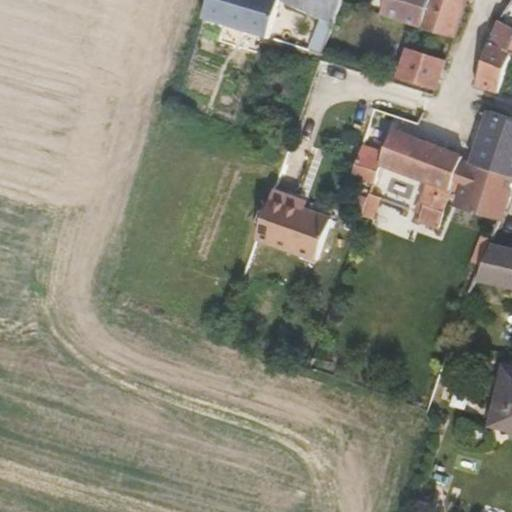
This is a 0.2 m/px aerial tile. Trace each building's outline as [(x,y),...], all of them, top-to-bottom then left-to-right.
[(246,0),(217,0),(206,37),(265,55),(271,57),(281,24),(332,39),(338,19),(343,0),(283,0),(280,11),(246,0)] [(432,11),(424,8),(398,0),(393,0),(383,35),(414,45),(421,47),(432,11)] [(426,0),(424,8),(432,11),(421,47),(443,53),(450,56),(465,0),(426,0)] [(511,10),(511,11),(483,65),(475,106),(498,113),(511,72),(511,10)] [(439,71),(443,53),(421,47),(414,45),(409,62),(439,71)] [(407,69),(399,98),(436,110),(444,80),(407,69)] [(477,178),(511,190),(511,137),(491,132),(477,178)] [(458,209),(462,197),(469,172),(437,163),(399,152),(391,176),(388,188),(436,202),(458,209)] [(388,188),(391,176),(369,169),(358,202),(382,209),(388,188)] [(462,223),(505,236),(511,215),(511,190),(477,178),(470,200),(462,223)] [(458,209),(436,202),(429,223),(425,222),(422,234),(428,236),(427,240),(446,247),(458,209)] [(280,213),(266,262),(327,279),(340,241),(299,229),(301,220),(280,213)] [(380,214),(378,222),(389,225),(391,217),(380,214)] [(402,221),(400,228),(412,231),(414,224),(402,221)] [(484,296),(511,304),(511,263),(497,260),(484,296)] [(511,440),(511,399),(506,421),(502,420),(499,435),(503,435),(502,438),(511,440)]
